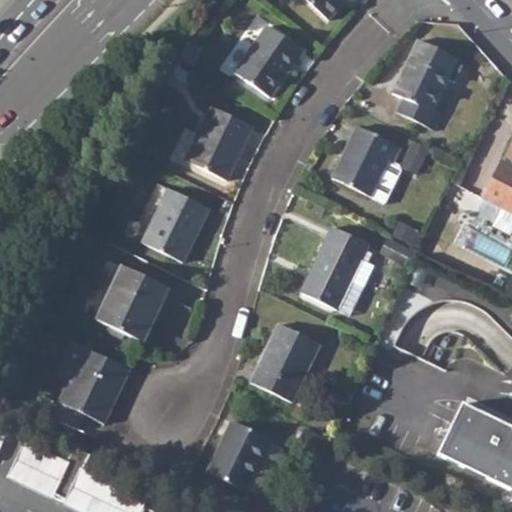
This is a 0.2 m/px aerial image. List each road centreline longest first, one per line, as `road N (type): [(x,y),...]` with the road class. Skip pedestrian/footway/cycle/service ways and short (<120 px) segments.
road 1 (residential): [(400,0),(317,95),(272,187),(209,372),(164,415)]
road 2 (primary): [(0,111),(104,0)]
